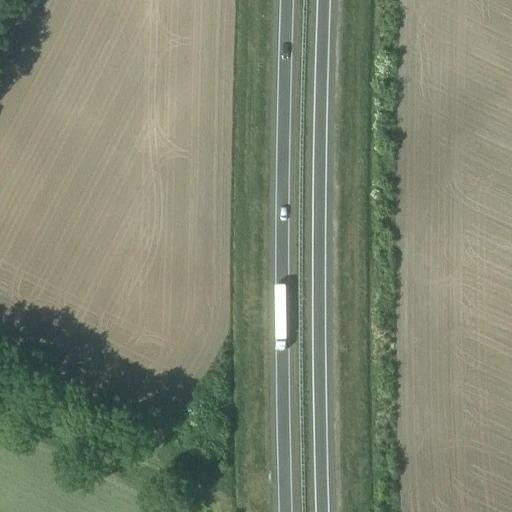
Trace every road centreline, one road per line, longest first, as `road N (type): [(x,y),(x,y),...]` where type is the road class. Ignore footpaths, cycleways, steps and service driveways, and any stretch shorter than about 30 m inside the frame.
road 1 (trunk): [(322,511),(326,0)]
road 2 (trunk): [(292,0),(291,511)]
